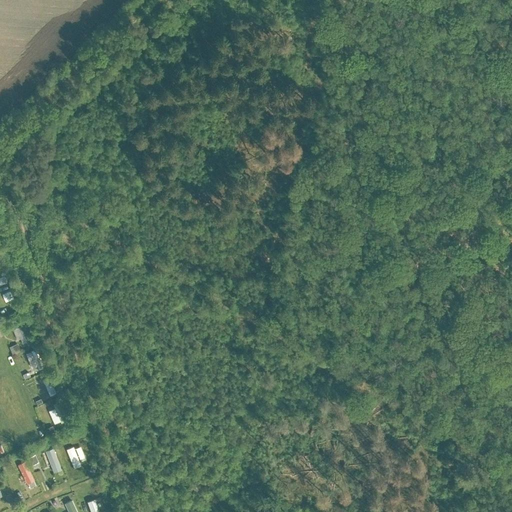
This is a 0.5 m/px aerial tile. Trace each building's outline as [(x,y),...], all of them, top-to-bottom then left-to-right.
[(14,332),(26,330),(24,323),(12,325),(14,332)] [(20,350),(18,345),(10,348),(12,353),(20,350)] [(54,406),(48,408),(51,423),(57,421),(54,406)] [(52,425),(46,427),(48,433),(54,430),(52,425)] [(47,447),(49,468),(58,467),(56,446),(47,447)] [(35,453),(28,456),(31,464),(38,460),(35,453)] [(15,463),(24,482),(32,478),(23,459),(15,463)] [(77,511),(73,498),(66,500),(69,511),(77,511)] [(88,511),(100,511),(96,498),(85,501),(88,511)]
